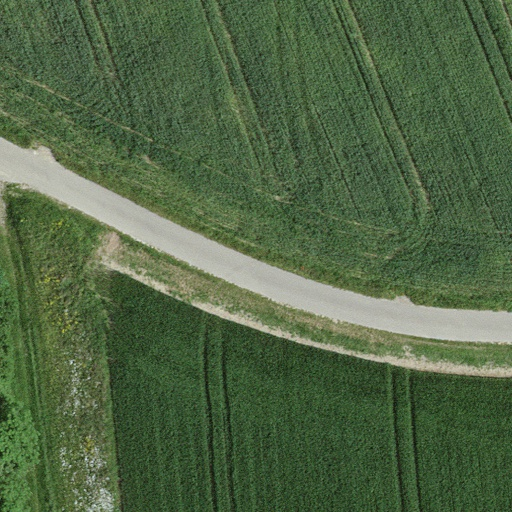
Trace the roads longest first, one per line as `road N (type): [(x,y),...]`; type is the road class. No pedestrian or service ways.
road 1 (track): [(0,153),(307,294),(409,319),(511,326)]
road 2 (track): [(0,247),(38,511)]
